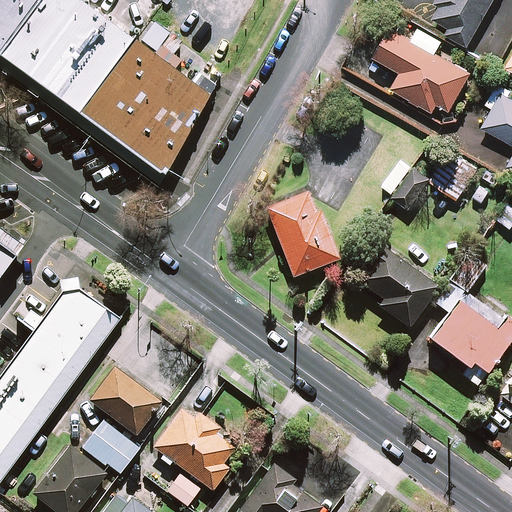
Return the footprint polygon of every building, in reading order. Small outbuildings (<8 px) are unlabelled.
[(110,0),(29,0),(0,38),(0,47),(78,106),(140,25),(141,23),(110,0)] [(0,0),(0,38),(29,0),(0,0)] [(438,0),(429,16),(448,27),(444,33),(468,47),(495,0),(438,0)] [(140,25),(78,106),(168,167),(213,80),(140,25)] [(443,42),(420,29),(413,41),(392,29),(376,58),(402,73),(393,90),(434,113),(439,104),(451,111),(472,74),(436,54),(443,42)] [(511,92),(499,84),(488,104),(496,109),(485,128),(511,143),(511,161),(509,167),(511,168),(511,99),(509,97),(511,92)] [(478,169),(451,152),(431,182),(459,199),(478,169)] [(430,177),(414,167),(394,199),(410,209),(430,177)] [(338,244),(317,179),(269,194),(290,260),(338,244)] [(511,228),(511,206),(510,205),(499,220),(511,228)] [(0,259),(16,238),(0,226),(0,259)] [(443,292),(387,251),(362,285),(385,302),(381,308),(414,332),(443,292)] [(0,371),(0,460),(6,464),(122,306),(74,270),(0,371)] [(498,317),(465,294),(432,341),(470,368),(464,377),(480,388),(511,342),(511,320),(501,312),(498,317)] [(164,402),(115,366),(91,400),(139,435),(164,402)] [(511,379),(500,396),(511,404),(511,379)] [(221,428),(188,404),(156,448),(215,491),(231,469),(225,464),(236,448),(217,434),(221,428)] [(132,460),(94,431),(83,446),(121,474),(132,460)] [(79,511),(108,474),(72,445),(35,494),(58,511),(79,511)] [(333,511),(278,466),(240,511),(333,511)] [(201,489),(180,475),(169,492),(189,506),(201,489)] [(151,511),(122,491),(106,511),(151,511)]
